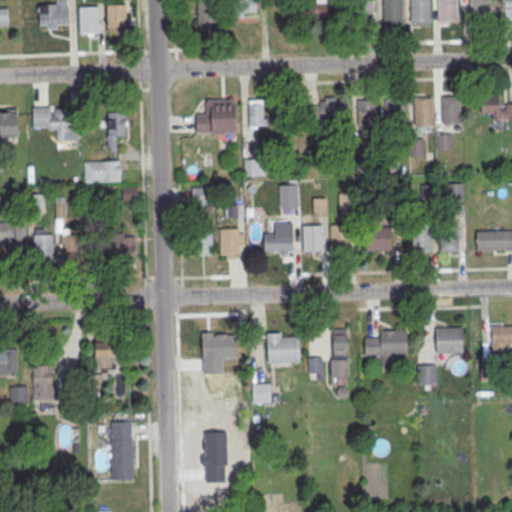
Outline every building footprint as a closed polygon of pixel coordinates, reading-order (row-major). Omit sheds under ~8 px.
[(66,0),(67,24),(57,25),(57,29),(46,30),(46,25),(38,26),(38,5),(56,4),(56,0),(66,0)] [(197,0),(220,0),(221,21),(198,22),(197,0)] [(255,0),(233,0),(233,13),(255,13),(255,0)] [(328,0),(311,0),(311,18),(329,18),(328,0)] [(371,0),(372,21),(353,21),(353,0),(371,0)] [(402,0),(403,24),(384,25),(383,0),(402,0)] [(429,0),(430,22),(412,22),(411,0),(429,0)] [(457,0),(458,20),(439,21),(438,0),(457,0)] [(488,0),(489,20),(471,21),(470,0),(488,0)] [(511,3),(503,4),(503,21),(511,21),(511,3)] [(106,5),(126,5),(126,31),(106,31),(106,5)] [(79,7),(98,6),(99,33),(79,33),(79,7)] [(0,8),(8,8),(9,26),(0,26),(0,8)] [(511,118),(511,103),(499,103),(499,95),(480,95),(480,113),(491,113),(491,119),(511,118)] [(348,101),(348,120),(321,121),(321,127),(305,127),(305,106),(319,106),(319,101),(325,101),(325,98),(336,97),(336,102),(348,101)] [(442,98),(461,97),(461,124),(443,124),(442,98)] [(235,99),(236,133),(195,134),(196,133),(196,114),(206,114),(205,102),(207,100),(235,99)] [(247,127),(266,127),(266,99),(247,99),(247,127)] [(385,100),(403,99),(404,126),(386,126),(385,100)] [(414,99),(433,99),(434,125),(415,126),(414,99)] [(358,101),(376,100),(377,127),(358,127),(358,101)] [(32,108),(32,127),(49,127),(49,130),(56,130),(56,141),(77,141),(76,127),(67,127),(66,109),(54,109),(54,113),(50,113),(50,107),(32,108)] [(18,108),(18,137),(0,137),(0,112),(8,112),(8,109),(18,108)] [(107,113),(125,112),(125,135),(116,135),(116,148),(106,148),(106,135),(108,135),(107,113)] [(437,134),(453,134),(453,150),(437,150),(437,134)] [(355,141),(370,140),(371,172),(357,173),(355,141)] [(408,140),(424,140),(424,156),(408,156),(408,140)] [(382,150),(398,150),(399,171),(383,171),(382,150)] [(84,162),(120,160),(121,181),(85,183),(84,162)] [(245,161),(260,160),(261,176),(245,177),(245,161)] [(421,184),(436,184),(437,200),(421,200),(421,184)] [(447,184),(463,184),(463,200),(448,200),(447,184)] [(279,185),(298,185),(298,207),(280,207),(279,185)] [(122,187),(137,187),(138,201),(123,201),(122,187)] [(192,188),(207,188),(208,204),(192,204),(192,188)] [(338,193),(354,193),(354,209),(339,209),(338,193)] [(27,194),(44,194),(45,212),(28,213),(27,194)] [(313,198),(326,198),(326,217),(313,217),(313,198)] [(388,198),(404,198),(404,214),(389,214),(388,198)] [(242,217),(242,203),(225,203),(225,217),(242,217)] [(0,220),(0,245),(25,245),(25,221),(0,220)] [(274,224),(293,223),(293,251),(264,251),(263,234),(274,234),(274,224)] [(412,225),(432,224),(432,251),(412,251),(412,225)] [(302,226),(322,225),(323,252),(303,252),(302,226)] [(329,225),(349,225),(350,251),(330,252),(329,225)] [(440,225),(458,225),(459,251),(440,251),(440,225)] [(366,228),(390,227),(391,250),(366,251),(366,228)] [(219,229),(239,228),(240,255),(220,255),(219,229)] [(192,229),(212,229),(213,255),(193,256),(192,229)] [(476,232),(511,231),(511,250),(477,251),(476,232)] [(101,234),(102,261),(135,260),(135,236),(123,237),(123,233),(101,234)] [(33,236),(53,235),(54,261),(34,262),(33,236)] [(61,236),(81,235),(82,262),(62,262),(61,236)] [(511,326),(511,344),(507,344),(507,352),(492,352),(491,326),(502,326),(503,327),(511,326)] [(348,327),(332,327),(332,375),(348,375),(348,327)] [(436,329),(461,329),(462,352),(436,353),(436,329)] [(380,331),(406,330),(407,354),(365,356),(365,338),(380,338),(380,331)] [(266,333),(281,333),(281,338),(298,337),(300,362),(268,364),(266,333)] [(94,343),(124,342),(125,357),(111,357),(111,368),(95,368),(94,343)] [(0,349),(16,349),(17,373),(0,373),(0,349)] [(307,357),(323,357),(323,373),(307,373),(307,357)] [(481,362),(497,362),(497,380),(481,380),(481,362)] [(32,366),(52,365),(53,399),(33,400),(32,366)] [(418,366),(436,365),(437,385),(418,385),(418,366)] [(87,375),(103,374),(103,391),(87,392),(87,375)] [(10,387),(27,386),(27,405),(10,405),(10,387)] [(111,422),(111,440),(112,480),(133,479),(132,440),(131,439),(131,421),(111,422)]
